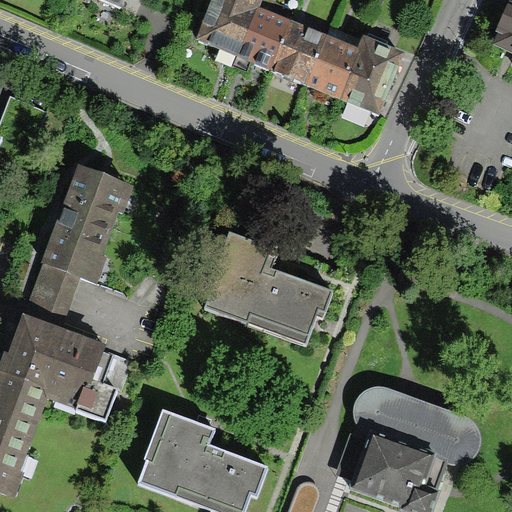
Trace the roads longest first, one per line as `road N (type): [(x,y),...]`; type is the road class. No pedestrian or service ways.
road 1 (residential): [(0,27),(373,183)]
road 2 (residential): [(373,183),(455,0)]
road 3 (residential): [(373,183),(511,238)]
